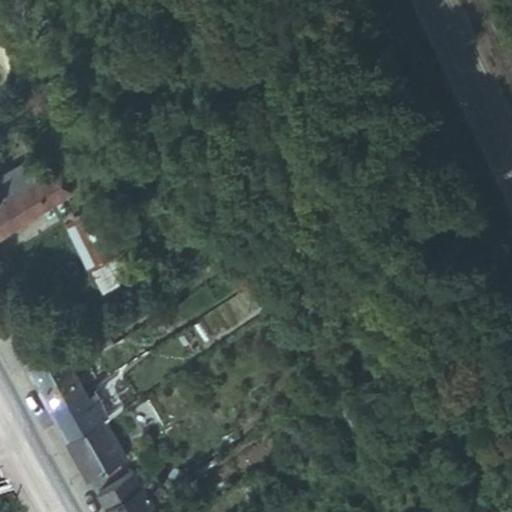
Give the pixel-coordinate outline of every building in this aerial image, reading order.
[(0,210),(40,193),(26,162),(0,174),(0,210)] [(0,230),(66,201),(58,185),(40,193),(0,210),(0,230)] [(59,232),(80,276),(110,262),(88,218),(59,232)] [(22,315),(13,337),(21,352),(56,334),(40,305),(22,315)] [(29,367),(63,348),(56,334),(21,352),(29,367)] [(88,359),(77,340),(63,348),(29,367),(39,386),(72,368),(88,359)] [(84,389),(72,368),(39,386),(51,407),(84,389)] [(84,389),(51,407),(67,438),(103,418),(127,403),(114,381),(96,391),(98,399),(91,402),(84,389)] [(103,418),(67,438),(97,489),(120,475),(113,462),(125,455),(103,418)] [(134,472),(99,491),(110,511),(139,511),(153,504),(134,472)]
